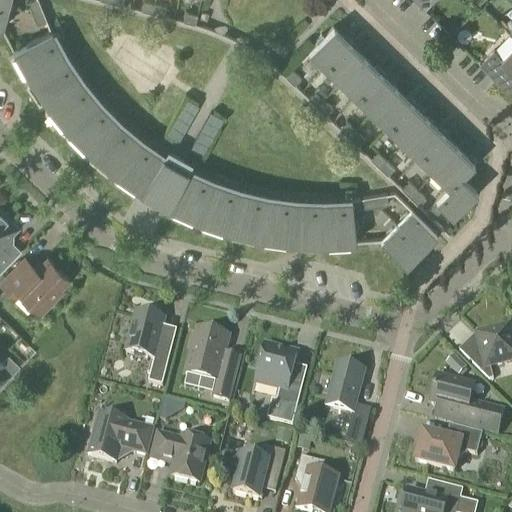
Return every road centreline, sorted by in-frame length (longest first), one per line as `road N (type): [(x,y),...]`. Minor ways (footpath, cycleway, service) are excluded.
road 1 (residential): [(0,137),(123,252),(405,332)]
road 2 (residential): [(511,130),(379,0)]
road 3 (residential): [(405,332),(360,511)]
road 4 (residential): [(405,332),(500,243)]
road 5 (residential): [(116,511),(63,497),(26,499),(0,483)]
